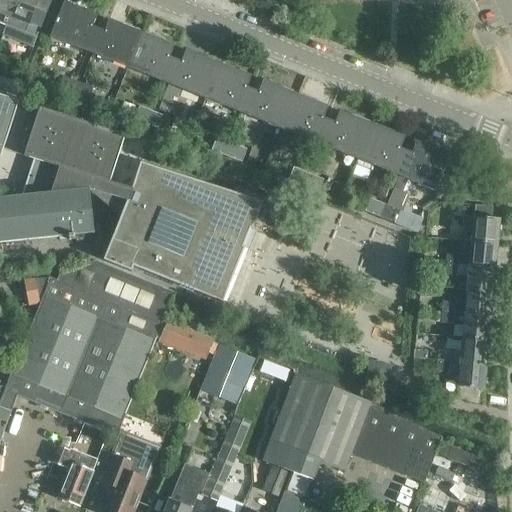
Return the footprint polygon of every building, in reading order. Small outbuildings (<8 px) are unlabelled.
[(0,0),(0,23),(7,26),(17,0),(0,0)] [(33,48),(51,3),(44,0),(17,0),(7,26),(3,36),(33,48)] [(93,29),(97,17),(64,4),(53,34),(68,40),(66,44),(84,51),(84,50),(90,53),(99,31),(93,29)] [(130,65),(142,35),(110,22),(105,33),(99,31),(90,53),(96,55),(96,56),(114,63),(115,59),(130,65)] [(170,59),(174,48),(142,35),(130,65),(145,71),(143,74),(161,81),(167,83),(176,62),(170,59)] [(207,95),(219,65),(186,53),(182,64),(176,62),(167,83),(173,85),(173,86),(191,93),(192,90),(207,95)] [(246,90),(251,78),(219,65),(207,95),(221,101),(220,105),(238,112),(238,111),(244,114),(253,92),(246,90)] [(65,93),(71,80),(63,76),(58,90),(65,93)] [(73,96),(78,83),(71,80),(65,93),(73,96)] [(81,99),(86,86),(78,83),(73,96),(81,99)] [(284,126),(295,96),(263,83),(259,95),(253,92),(244,114),(250,116),(250,117),(268,124),(269,120),(284,126)] [(88,102),(94,89),(86,86),(81,99),(88,102)] [(90,234),(86,202),(84,203),(83,193),(90,192),(90,191),(89,191),(92,179),(101,182),(101,180),(116,134),(18,102),(16,101),(0,95),(0,148),(4,150),(35,160),(30,176),(23,197),(0,199),(0,243),(69,237),(69,241),(76,240),(75,236),(90,234)] [(323,120),(328,109),(295,96),(284,126),(298,132),(297,135),(314,142),(315,142),(321,144),(329,123),(323,120)] [(142,123),(148,110),(140,107),(135,120),(142,123)] [(150,126),(155,113),(148,110),(142,123),(150,126)] [(158,129),(163,116),(155,113),(150,126),(158,129)] [(360,156),(372,126),(340,114),(336,125),(329,123),(321,144),(327,146),(326,147),(344,154),(346,151),(360,156)] [(165,132),(171,119),(163,116),(158,129),(165,132)] [(400,151),(405,139),(372,126),(360,156),(375,162),(373,166),(391,173),(391,172),(398,175),(406,153),(400,151)] [(219,154),(224,141),(217,138),(211,151),(219,154)] [(227,157),(232,144),(224,141),(219,154),(227,157)] [(234,160),(240,147),(232,144),(227,157),(234,160)] [(445,168),(450,157),(417,144),(412,156),(406,153),(398,175),(404,177),(403,178),(421,185),(423,181),(438,187),(445,168)] [(242,163),(247,150),(240,147),(234,160),(242,163)] [(223,304),(253,231),(264,203),(262,203),(264,198),(237,187),(234,194),(227,192),(141,164),(133,190),(101,180),(101,182),(92,179),(89,191),(90,191),(122,217),(104,262),(111,264),(132,273),(134,268),(223,304)] [(296,184),(301,171),(293,168),(288,181),(296,184)] [(447,195),(456,173),(445,168),(438,187),(436,191),(447,195)] [(304,187),(309,174),(301,171),(296,184),(304,187)] [(240,185),(243,177),(234,173),(231,182),(240,185)] [(311,190),(316,177),(309,174),(304,187),(311,190)] [(319,193),(324,180),(316,177),(311,190),(319,193)] [(373,215),(378,202),(370,199),(365,212),(373,215)] [(380,218),(386,205),(378,202),(373,215),(380,218)] [(388,221),(393,208),(386,205),(380,218),(388,221)] [(396,224),(401,211),(393,208),(388,221),(396,224)] [(498,245),(500,220),(474,218),(473,231),(449,229),(448,240),(472,242),(498,245)] [(495,269),(498,245),(472,242),(471,256),(447,253),(446,264),(495,269)] [(116,436),(165,316),(171,302),(174,295),(174,294),(109,268),(97,263),(62,274),(59,281),(58,283),(51,280),(8,387),(0,405),(0,443),(12,412),(17,396),(116,436)] [(493,293),(495,269),(446,264),(445,275),(468,278),(467,291),(493,293)] [(491,317),(493,293),(467,291),(466,304),(443,302),(442,313),(491,317)] [(491,317),(442,313),(437,312),(436,323),(464,325),(463,339),(489,342),(491,317)] [(205,360),(213,340),(169,322),(161,342),(205,360)] [(486,366),(489,342),(463,339),(460,363),(486,366)] [(241,390),(252,359),(220,346),(207,377),(241,390)] [(451,362),(450,351),(438,350),(437,361),(451,362)] [(448,373),(451,362),(437,361),(436,372),(448,373)] [(388,381),(391,369),(391,367),(371,362),(371,363),(368,376),(388,381)] [(484,390),(486,366),(460,363),(458,388),(484,390)] [(424,484),(441,439),(372,404),(296,375),(262,462),(293,473),(299,456),(321,464),(345,473),(352,456),(424,484)] [(217,503),(251,422),(235,416),(202,496),(217,503)] [(134,511),(147,480),(131,474),(135,465),(110,455),(113,447),(104,443),(98,460),(91,478),(102,483),(114,487),(104,511),(134,511)] [(91,478),(98,460),(71,449),(70,452),(59,448),(53,463),(70,469),(59,498),(80,506),(91,478)] [(302,511),(321,464),(299,456),(293,473),(277,511),(302,511)] [(280,498),(290,474),(272,467),(263,491),(280,498)] [(191,511),(193,509),(191,509),(197,495),(177,487),(171,501),(170,500),(165,511),(191,511)]
